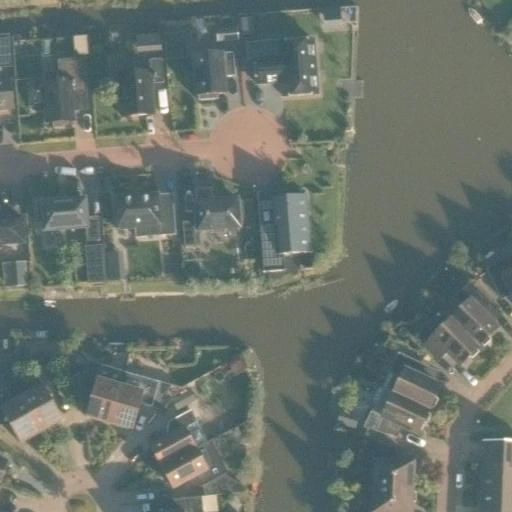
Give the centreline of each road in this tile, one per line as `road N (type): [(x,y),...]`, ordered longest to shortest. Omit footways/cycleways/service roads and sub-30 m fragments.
road 1 (residential): [(0,166),(274,147)]
road 2 (residential): [(511,359),(454,435),(444,457),(442,511)]
